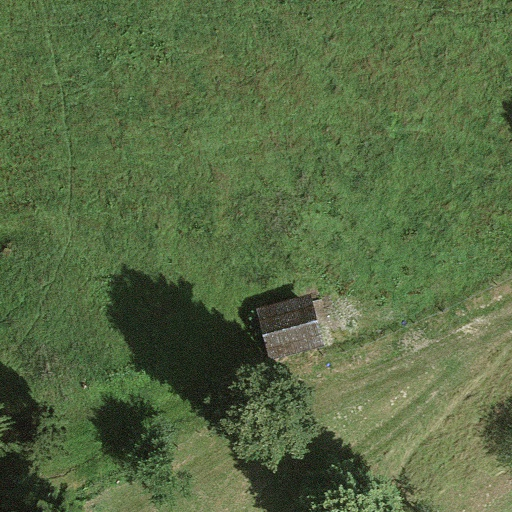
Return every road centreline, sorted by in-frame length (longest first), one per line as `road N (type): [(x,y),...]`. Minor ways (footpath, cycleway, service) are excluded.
road 1 (track): [(148,511),(511,313)]
road 2 (track): [(482,327),(438,385),(326,484),(309,511)]
